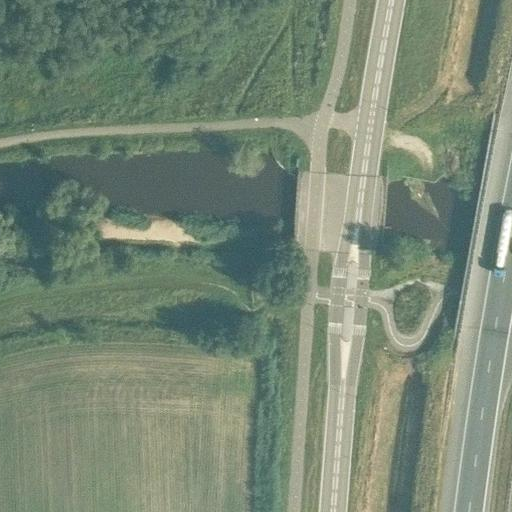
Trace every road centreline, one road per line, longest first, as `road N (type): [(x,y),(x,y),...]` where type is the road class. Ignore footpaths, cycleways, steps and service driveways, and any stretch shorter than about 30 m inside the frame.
road 1 (motorway): [(511,233),(470,511)]
road 2 (secondary): [(355,239),(390,0)]
road 3 (secondary): [(355,239),(341,263),(336,336),(343,375)]
road 4 (secondary): [(343,375),(355,339),(355,239)]
road 5 (secondary): [(334,511),(343,375)]
